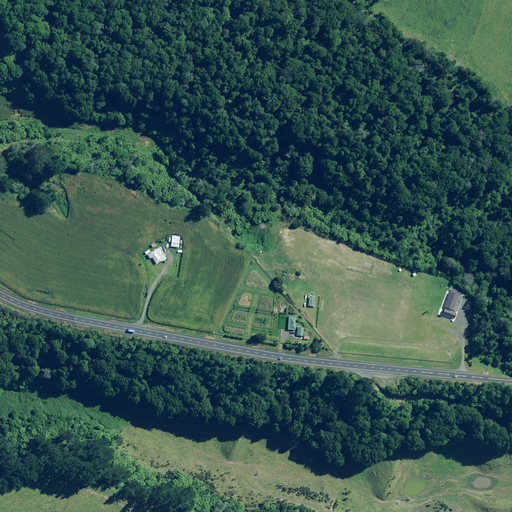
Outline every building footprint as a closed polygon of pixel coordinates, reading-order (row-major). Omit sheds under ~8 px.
[(180,236),(171,236),(170,247),(179,247),(180,236)] [(166,259),(160,247),(147,255),(149,259),(152,257),(156,264),(161,261),(161,262),(166,259)] [(460,291),(452,288),(445,307),(457,312),(463,297),(458,295),(460,291)] [(314,296),(308,295),(307,298),(309,298),(308,306),(315,307),(315,302),(314,302),(314,296)] [(456,313),(445,308),(444,311),(443,315),(454,319),(456,313)] [(466,317),(459,314),(457,319),(464,322),(466,317)] [(296,317),(288,316),(287,329),(295,330),(296,317)]
